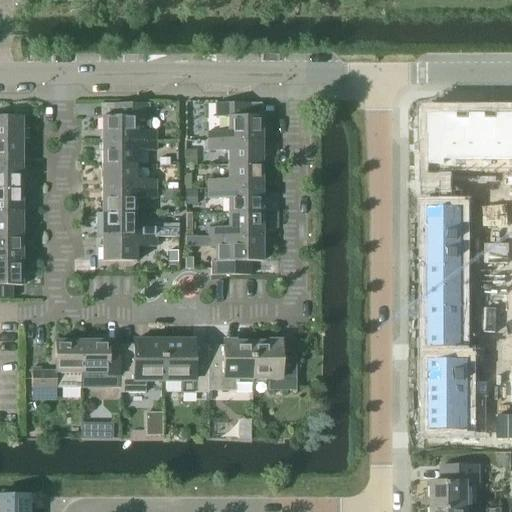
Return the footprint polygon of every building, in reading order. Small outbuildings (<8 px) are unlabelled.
[(227,133),(207,133),(207,142),(261,142),(261,118),(249,118),(249,104),(215,104),(215,118),(227,118),(227,133)] [(112,118),(101,118),(101,144),(155,143),(155,133),(151,133),(147,133),(147,118),(147,105),(121,105),(113,105),(113,118),(112,118)] [(458,116),(427,116),(427,127),(431,127),(431,138),(426,138),(427,140),(428,140),(428,177),(445,177),(445,174),(492,174),(511,173),(511,115),(496,116),(497,121),(486,121),(486,116),(468,116),(468,121),(458,121),(458,116)] [(21,118),(0,117),(0,141),(21,142),(21,118)] [(0,165),(21,166),(21,142),(0,141),(0,165)] [(261,142),(207,142),(207,152),(227,152),(227,166),(261,166),(261,142)] [(155,143),(101,144),(101,166),(135,166),(135,152),(155,152),(155,143)] [(21,166),(0,165),(0,190),(21,190),(21,166)] [(135,166),(101,166),(101,191),(156,191),(155,181),(135,182),(135,166)] [(227,181),(207,181),(207,191),(261,191),(261,166),(227,166),(227,181)] [(0,214),(22,214),(21,190),(0,190),(0,214)] [(156,191),(101,191),(101,215),(135,215),(135,200),(156,199),(156,191)] [(261,191),(207,191),(207,200),(227,200),(227,214),(261,213),(261,191)] [(461,209),(427,209),(427,231),(461,231),(461,209)] [(227,229),(207,229),(207,238),(261,238),(261,213),(227,214),(227,229)] [(22,214),(0,214),(0,238),(22,238),(22,214)] [(100,215),(95,215),(95,222),(95,226),(98,229),(101,229),(101,239),(155,239),(178,239),(178,226),(155,226),(155,229),(135,229),(135,215),(101,215),(100,215)] [(461,231),(427,231),(427,249),(461,249),(461,231)] [(0,262),(22,262),(22,238),(0,238),(0,262)] [(261,238),(207,238),(207,248),(215,248),(215,263),(210,263),(210,270),(210,277),(215,276),(250,276),(250,263),(261,263),(261,238)] [(155,239),(101,239),(101,263),(136,263),(135,248),(155,248),(155,239)] [(461,249),(427,249),(427,267),(461,267),(461,249)] [(22,262),(0,262),(0,300),(11,300),(11,287),(22,287),(22,262)] [(461,267),(427,267),(427,287),(461,287),(461,270),(461,267)] [(461,287),(427,287),(427,307),(461,307),(461,287)] [(461,307),(427,307),(427,328),(461,328),(461,307)] [(461,328),(427,328),(427,349),(452,349),(461,349),(461,331),(461,328)] [(32,374),(31,374),(31,390),(61,390),(81,389),(81,369),(81,342),(55,342),(55,373),(32,374)] [(107,342),(81,342),(81,369),(81,389),(113,389),(119,389),(119,369),(119,359),(120,359),(120,355),(119,355),(119,348),(117,348),(107,348),(107,342)] [(120,359),(119,359),(119,369),(119,389),(119,394),(145,394),(145,382),(162,382),(162,369),(162,342),(133,342),(133,359),(120,359)] [(193,342),(162,342),(162,369),(162,382),(181,382),(181,394),(208,394),(208,392),(207,392),(207,369),(207,354),(206,354),(206,355),(193,355),(193,342)] [(223,354),(207,354),(207,369),(207,392),(208,392),(235,392),(250,392),(250,380),(251,380),(251,369),(251,363),(251,344),(235,344),(235,342),(223,342),(223,354)] [(268,344),(251,344),(251,363),(251,369),(251,380),(268,380),(268,392),(295,392),(295,354),(280,354),(280,342),(268,342),(268,344)] [(452,362),(427,362),(427,383),(468,383),(468,362),(473,362),(473,349),(461,349),(452,349),(452,362)] [(482,362),(482,349),(473,349),(473,362),(482,362)] [(511,366),(500,366),(500,382),(511,382),(511,366)] [(511,382),(500,382),(500,397),(511,397),(511,382)] [(468,383),(427,383),(427,406),(468,406),(468,383)] [(511,402),(499,403),(500,415),(511,414),(511,402)] [(468,406),(427,406),(427,432),(452,432),(452,444),(477,444),(477,407),(468,407),(468,406)] [(95,425),(80,424),(80,440),(95,440),(95,425)] [(440,484),(430,484),(429,511),(466,511),(466,486),(477,486),(476,469),(439,468),(440,484)] [(0,511),(27,511),(28,496),(0,496),(0,511)]
